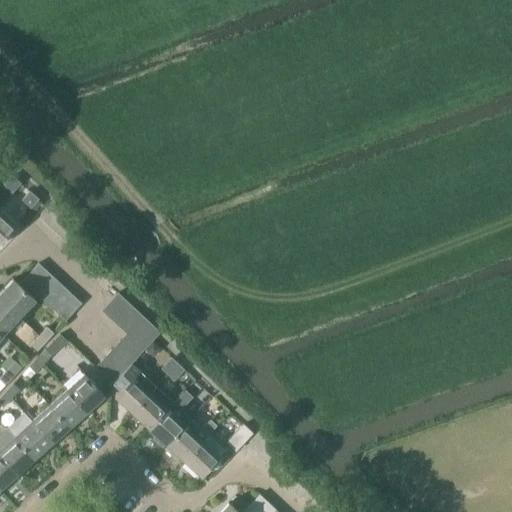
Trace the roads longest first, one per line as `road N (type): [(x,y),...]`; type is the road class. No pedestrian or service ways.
road 1 (track): [(179,243),(0,37)]
road 2 (residential): [(175,511),(103,445),(32,511)]
